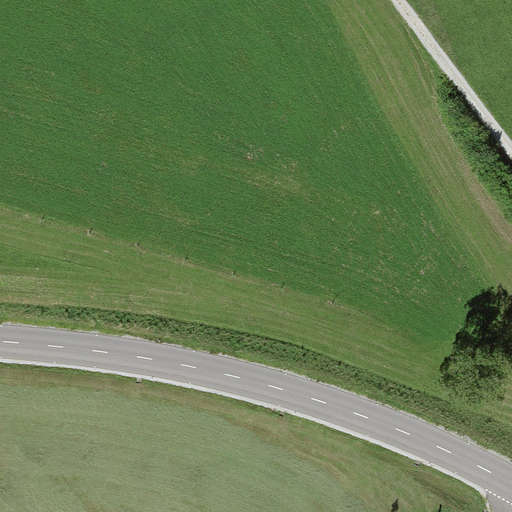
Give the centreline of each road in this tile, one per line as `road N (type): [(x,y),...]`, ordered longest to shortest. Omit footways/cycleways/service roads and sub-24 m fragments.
road 1 (tertiary): [(0,341),(225,374),(308,397),(511,482)]
road 2 (track): [(511,159),(390,0)]
